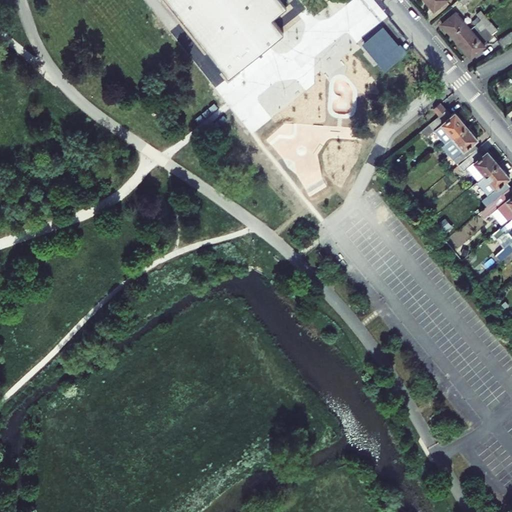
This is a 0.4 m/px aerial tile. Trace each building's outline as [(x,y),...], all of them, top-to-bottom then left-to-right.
[(279,0),(162,0),(225,84),(284,36),(273,22),(288,11),(279,0)] [(442,0),(419,0),(430,14),(444,2),(442,0)] [(473,0),(459,0),(456,4),(461,11),(473,0)] [(456,44),(470,32),(454,13),(440,25),(456,44)] [(483,40),(496,26),(481,13),(469,27),(483,40)] [(398,47),(382,28),(364,44),(385,68),(405,52),(402,48),(399,45),(398,47)] [(470,32),(456,44),(471,62),(485,50),(470,32)] [(511,41),(511,34),(511,32),(499,41),(504,48),(511,41)] [(440,102),(433,108),(438,115),(446,109),(440,102)] [(434,129),(445,143),(466,126),(455,112),(452,115),(446,109),(438,115),(422,130),(426,136),(434,129)] [(442,146),(459,165),(478,147),(474,142),(477,138),(466,126),(445,143),(442,146)] [(474,162),(485,175),(499,164),(487,150),(484,153),(478,147),(459,165),(463,170),(474,162)] [(510,177),(499,164),(485,175),(477,182),(489,195),(483,200),(488,206),(511,186),(506,180),(510,177)] [(493,213),(503,225),(511,217),(511,187),(511,186),(488,206),(481,212),(487,218),(493,213)] [(511,217),(503,225),(493,234),(504,247),(497,254),(501,259),(511,250),(511,217)] [(511,250),(501,259),(504,263),(511,257),(511,250)]
